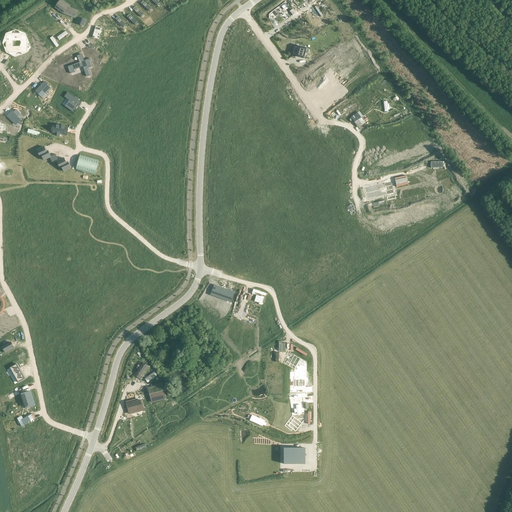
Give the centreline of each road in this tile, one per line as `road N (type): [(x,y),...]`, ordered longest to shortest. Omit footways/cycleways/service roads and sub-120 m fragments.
road 1 (residential): [(315,474),(312,348),(288,332),(270,288),(200,268)]
road 2 (tertiary): [(200,268),(207,98),(219,38),(241,9)]
road 3 (residential): [(200,268),(168,259),(111,213),(106,156),(74,138),(94,101)]
road 4 (tertiary): [(93,441),(121,350),(189,294),(200,268)]
road 5 (residential): [(93,441),(43,414),(23,320),(0,277)]
road 6 (residential): [(0,109),(86,34),(94,17),(132,0)]
road 7 (residential): [(331,122),(241,9)]
